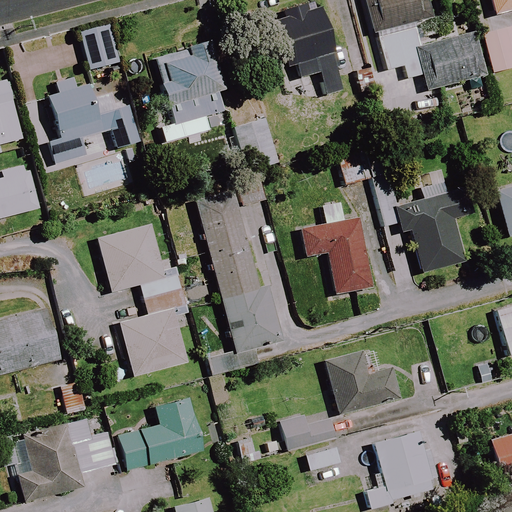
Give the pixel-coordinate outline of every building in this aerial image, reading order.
[(362,0),(381,72),(397,67),(400,81),(414,78),(418,93),(479,78),(469,36),(417,49),(411,27),(430,23),(424,0),(362,0)] [(511,0),(485,0),(490,17),(511,11),(511,0)] [(340,92),(319,11),(308,14),(305,3),(276,11),(281,30),(271,32),(281,70),(290,68),(293,81),(315,75),(321,98),(340,92)] [(489,75),(511,69),(511,25),(479,34),(489,75)] [(105,28),(76,36),(87,75),(115,67),(105,28)] [(216,91),(204,45),(150,60),(169,127),(222,113),(216,91)] [(84,159),(79,141),(106,133),(111,151),(135,144),(125,108),(108,113),(101,90),(90,93),(91,94),(90,94),(88,87),(72,92),(70,82),(52,87),(54,95),(44,98),(55,140),(44,144),(50,168),(84,159)] [(4,86),(0,87),(0,145),(19,140),(4,86)] [(263,122),(234,129),(244,168),(273,160),(263,122)] [(383,149),(357,155),(363,181),(375,230),(395,225),(397,234),(406,232),(417,275),(459,264),(448,220),(455,218),(449,194),(439,196),(436,184),(416,189),(419,201),(397,206),(383,149)] [(353,151),(332,156),(339,187),(361,182),(353,151)] [(0,219),(34,211),(19,156),(0,160),(0,219)] [(230,354),(203,361),(207,378),(254,366),(250,350),(279,343),(265,287),(258,289),(238,213),(262,206),(257,185),(233,191),(191,202),(230,354)] [(503,241),(511,238),(511,190),(491,196),(503,241)] [(317,207),(321,226),(295,231),(301,261),(322,257),(330,297),(370,289),(356,219),(340,222),(336,203),(317,207)] [(162,281),(147,226),(92,240),(107,295),(134,288),(143,319),(115,326),(129,379),(183,364),(171,318),(181,315),(171,278),(162,281)] [(511,307),(490,313),(502,358),(511,355),(511,307)] [(41,313),(0,323),(0,375),(53,362),(41,313)] [(323,362),(334,414),(393,402),(386,370),(363,374),(359,355),(323,362)] [(76,384),(56,390),(63,417),(84,411),(76,384)] [(151,409),(156,425),(112,438),(122,474),(201,451),(192,419),(186,399),(151,409)] [(302,426),(300,417),(274,423),(281,453),(331,441),(326,421),(302,426)] [(17,466),(11,468),(20,503),(75,489),(73,479),(113,469),(104,433),(85,438),(80,419),(9,437),(17,466)] [(433,489),(419,434),(369,447),(375,470),(367,472),(372,492),(360,495),(365,511),(393,504),(394,511),(409,511),(423,509),(419,493),(433,489)] [(511,435),(487,441),(496,477),(511,472),(511,435)] [(335,465),(331,450),(301,457),(304,473),(335,465)] [(167,510),(167,511),(207,511),(204,500),(167,510)]
